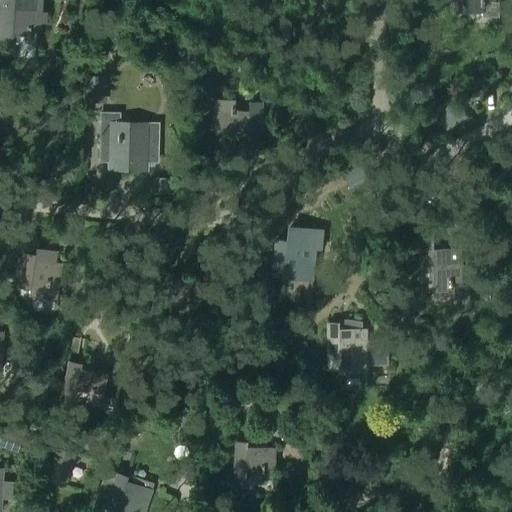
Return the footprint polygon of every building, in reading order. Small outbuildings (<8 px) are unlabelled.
[(0,0),(0,38),(12,39),(12,33),(29,34),(29,31),(39,31),(40,22),(45,23),(45,12),(40,12),(40,0),(0,0)] [(456,0),(456,12),(484,12),(484,3),(496,3),(496,0),(456,0)] [(103,23),(91,23),(91,39),(103,39),(103,23)] [(104,76),(88,75),(88,101),(103,101),(104,76)] [(437,112),(447,128),(466,116),(455,99),(437,112)] [(250,137),(263,137),(264,101),(251,101),(250,110),(223,109),(223,131),(250,132),(250,137)] [(118,114),(101,113),(99,160),(116,160),(116,169),(146,169),(146,161),(156,161),(157,131),(147,131),(147,123),(118,123),(118,114)] [(35,117),(35,130),(49,132),(49,119),(35,117)] [(225,182),(209,183),(209,197),(226,196),(225,182)] [(273,275),(286,276),(301,278),(302,269),(314,270),(316,249),(322,250),(324,231),(291,227),(289,240),(277,239),(273,275)] [(451,282),(463,282),(463,260),(449,260),(448,249),(435,250),(435,232),(422,232),(422,256),(423,292),(451,291),(451,282)] [(36,247),(35,254),(23,252),(17,287),(29,289),(28,294),(56,299),(61,262),(54,261),(56,251),(36,247)] [(159,273),(159,320),(199,320),(199,278),(172,278),(172,273),(159,273)] [(327,322),(328,369),(341,369),(341,372),(368,372),(368,363),(387,363),(387,341),(367,341),(367,328),(362,328),(362,322),(327,322)] [(61,395),(74,398),(76,389),(102,394),(107,373),(80,367),(81,363),(68,360),(61,395)] [(276,447),(249,445),(250,441),(237,440),(235,476),(248,477),(248,468),(275,469),(276,447)] [(72,454),(52,447),(41,477),(62,484),(72,454)] [(0,466),(0,498),(11,499),(12,481),(2,481),(3,467),(0,466)] [(103,507),(116,511),(118,503),(144,511),(151,490),(125,481),(127,477),(115,473),(103,507)]
